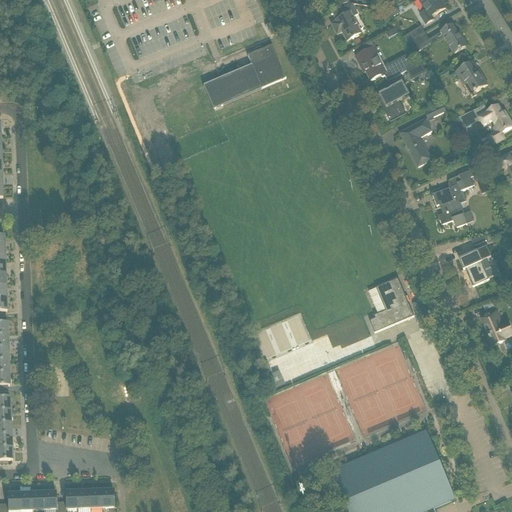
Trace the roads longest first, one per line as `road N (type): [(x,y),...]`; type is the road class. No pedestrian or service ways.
road 1 (residential): [(0,108),(19,121),(33,441)]
road 2 (residential): [(511,450),(402,202)]
road 3 (residential): [(402,202),(291,0)]
road 4 (residential): [(511,147),(402,202)]
